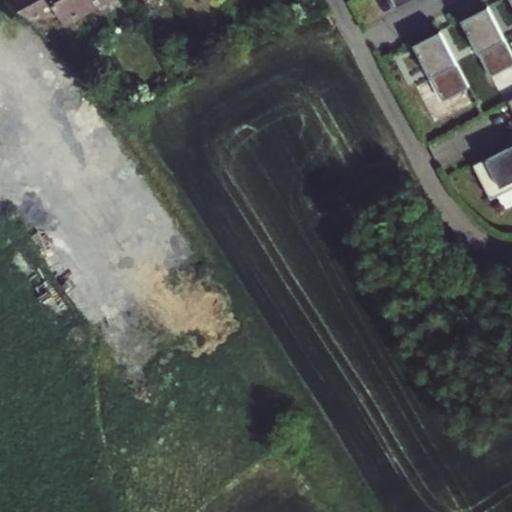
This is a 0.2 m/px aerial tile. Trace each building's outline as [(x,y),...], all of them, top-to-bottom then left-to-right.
[(90,11),(83,0),(10,0),(20,9),(32,21),(55,9),(63,25),(90,11)] [(83,0),(90,11),(109,0),(83,0)] [(511,49),(488,3),(461,16),(491,73),(511,62),(511,49)] [(440,27),(414,41),(443,98),(470,84),(440,27)] [(511,141),(474,162),(491,196),(511,185),(511,95),(508,98),(511,105),(511,141)] [(0,131),(12,126),(0,104),(0,131)]
